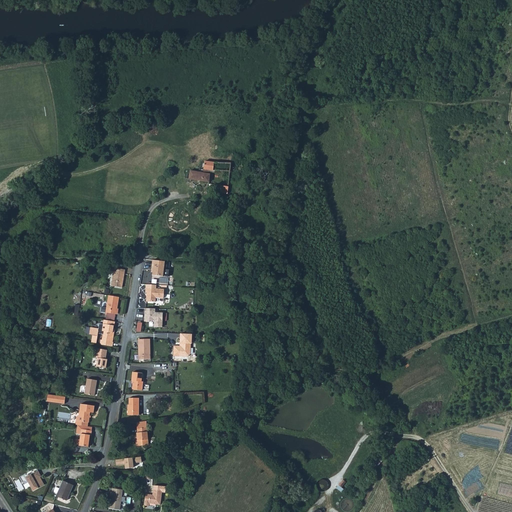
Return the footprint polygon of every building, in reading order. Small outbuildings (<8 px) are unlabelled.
[(382,74),(383,60),(374,60),(373,74),(382,74)] [(220,162),(205,161),(204,169),(219,170),(220,162)] [(231,163),(220,162),(219,170),(230,171),(231,163)] [(208,182),(210,174),(204,173),(190,170),(188,179),(208,182)] [(229,175),(221,175),(220,186),(214,185),(213,188),(219,188),(219,192),(226,194),(229,175)] [(165,262),(153,260),(151,269),(153,269),(153,272),(152,275),(163,276),(168,277),(170,262),(165,262)] [(125,270),(114,268),(111,286),(122,288),(123,283),(122,283),(122,279),(123,279),(125,270)] [(146,292),(146,296),(147,296),(147,298),(146,298),(146,301),(155,302),(156,298),(164,298),(164,289),(145,288),(145,292),(146,292)] [(116,314),(117,309),(119,297),(109,296),(106,313),(116,314)] [(155,309),(145,308),(144,321),(150,322),(150,321),(154,321),(154,322),(154,327),(162,327),(163,313),(155,312),(155,309)] [(114,334),(112,334),(113,327),(107,326),(108,321),(104,320),(103,325),(101,335),(103,335),(102,341),(112,342),(114,334)] [(101,335),(103,325),(99,324),(99,329),(91,328),(90,335),(93,335),(91,342),(97,343),(98,334),(101,335)] [(192,338),(180,338),(180,343),(181,343),(184,343),(181,346),(174,346),(173,356),(187,357),(190,354),(191,343),(192,343),(192,338)] [(138,357),(150,357),(149,341),(138,341),(138,357)] [(95,358),(96,359),(95,367),(105,369),(106,360),(105,360),(106,351),(96,349),(95,358)] [(142,375),(131,373),(130,382),(132,382),(131,390),(142,392),(143,383),(141,383),(142,375)] [(89,395),(92,380),(85,379),(83,394),(89,395)] [(66,396),(48,394),(47,401),(65,403),(66,396)] [(138,401),(128,400),(128,410),(127,410),(127,417),(139,417),(138,401)] [(83,426),(84,426),(88,405),(79,404),(77,422),(75,421),(75,425),(76,425),(83,426)] [(93,406),(88,405),(84,426),(86,426),(87,423),(89,413),(92,413),(93,406)] [(75,434),(80,435),(79,440),(78,446),(81,446),(84,430),(82,429),(83,426),(76,425),(75,434)] [(90,436),(91,431),(84,430),(81,446),(87,447),(89,436),(90,436)] [(144,448),(142,430),(136,431),(137,435),(136,435),(137,448),(144,448)] [(141,456),(116,459),(117,465),(125,464),(125,467),(134,466),(133,463),(142,462),(141,456)] [(144,479),(151,479),(152,470),(145,471),(144,479)] [(25,479),(33,493),(44,486),(38,477),(39,476),(37,472),(25,479)] [(72,486),(62,481),(61,483),(55,497),(65,501),(72,486)] [(150,494),(145,493),(143,504),(148,505),(148,503),(159,504),(162,490),(153,488),(152,494),(152,496),(149,495),(150,494)] [(118,510),(121,490),(111,489),(108,509),(118,510)]
